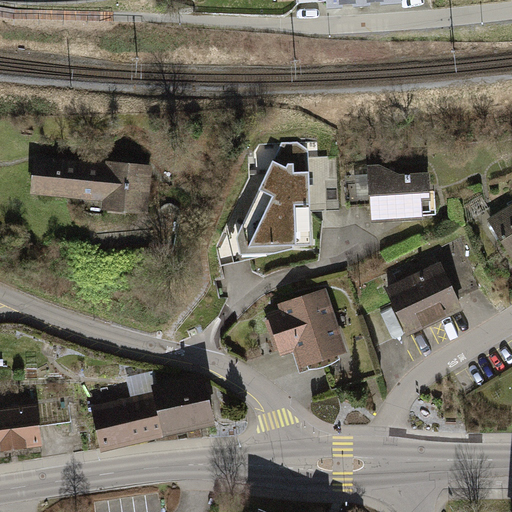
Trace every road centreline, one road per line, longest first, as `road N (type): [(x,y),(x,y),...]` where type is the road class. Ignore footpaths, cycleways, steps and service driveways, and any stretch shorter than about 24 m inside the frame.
road 1 (residential): [(278,462),(277,419),(233,374),(0,298)]
road 2 (tertiary): [(278,462),(150,467),(0,490)]
road 3 (residential): [(511,10),(301,23)]
road 4 (residential): [(391,463),(392,415),(412,383),(511,319)]
road 5 (tertiary): [(511,462),(391,463)]
